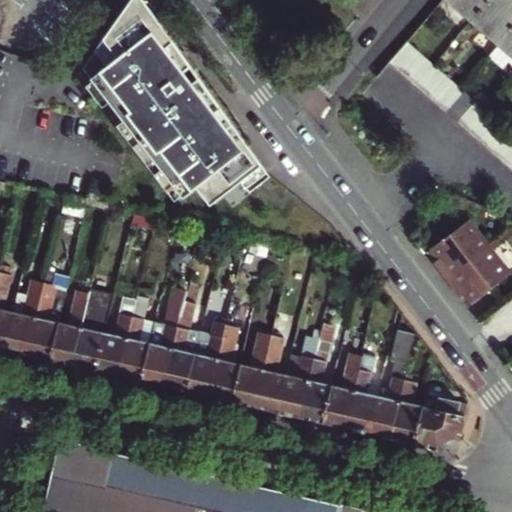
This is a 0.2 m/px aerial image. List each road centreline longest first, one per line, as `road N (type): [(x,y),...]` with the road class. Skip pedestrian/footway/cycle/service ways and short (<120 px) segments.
road 1 (tertiary): [(4,391),(511,501)]
road 2 (secondary): [(289,128),(511,416)]
road 3 (residential): [(289,128),(399,0)]
road 4 (secondary): [(189,0),(289,128)]
road 5 (residential): [(0,511),(4,391)]
